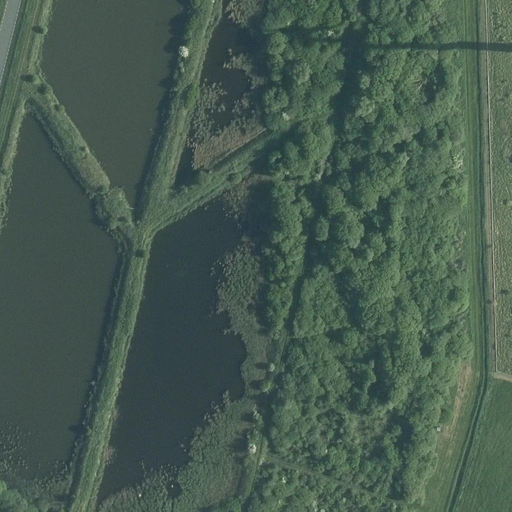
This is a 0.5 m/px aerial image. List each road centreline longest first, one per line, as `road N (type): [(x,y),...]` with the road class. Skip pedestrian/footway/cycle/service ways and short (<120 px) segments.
road 1 (track): [(77,511),(204,0)]
road 2 (track): [(240,511),(363,0)]
road 3 (track): [(432,511),(477,376),(463,0)]
road 4 (track): [(336,109),(316,111),(146,220)]
road 5 (track): [(0,160),(39,0)]
